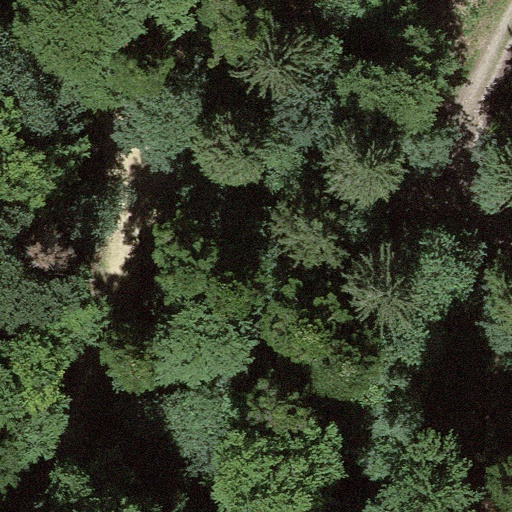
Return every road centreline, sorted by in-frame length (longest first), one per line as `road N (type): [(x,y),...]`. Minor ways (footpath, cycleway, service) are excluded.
road 1 (track): [(511,246),(430,216),(285,141),(163,101),(84,0)]
road 2 (track): [(35,511),(99,357),(163,101)]
road 3 (track): [(430,216),(511,46)]
